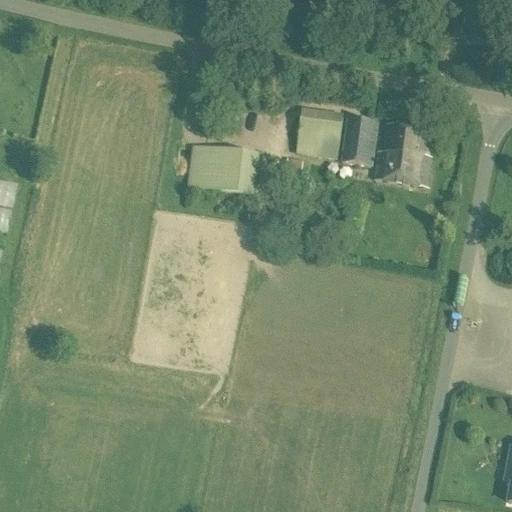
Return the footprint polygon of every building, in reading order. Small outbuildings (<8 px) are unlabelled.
[(337,163),(343,119),(303,113),(297,157),(337,163)] [(371,170),(377,126),(350,122),(343,166),(371,170)] [(428,190),(432,161),(429,160),(432,133),(389,128),(384,166),(378,165),(375,183),(428,190)] [(253,198),(258,158),(194,150),(190,190),(253,198)] [(300,180),(303,165),(287,162),(284,178),(300,180)] [(511,511),(511,454),(509,454),(503,490),(510,491),(505,511),(511,511)]
